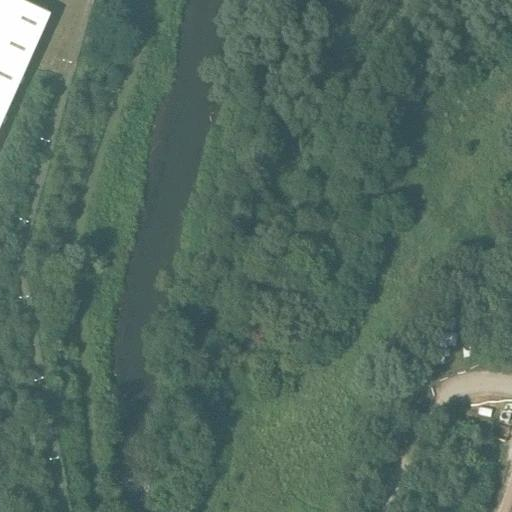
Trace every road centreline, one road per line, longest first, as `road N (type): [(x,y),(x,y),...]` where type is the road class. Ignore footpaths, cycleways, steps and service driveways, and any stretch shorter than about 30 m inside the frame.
road 1 (track): [(439,404),(470,300),(511,240)]
road 2 (track): [(388,511),(421,427),(439,404)]
